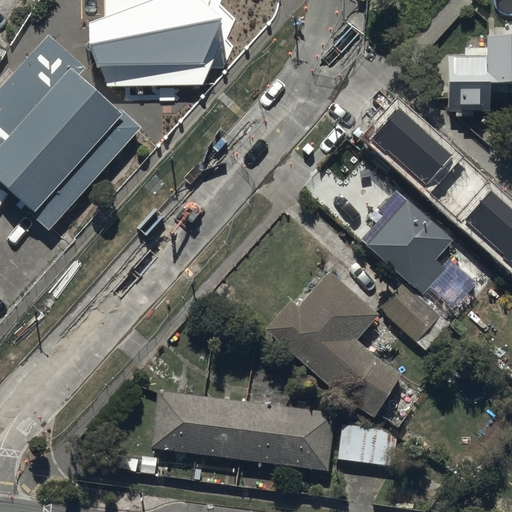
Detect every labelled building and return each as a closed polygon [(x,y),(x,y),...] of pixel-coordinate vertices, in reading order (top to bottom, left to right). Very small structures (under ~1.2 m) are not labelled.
[(105,0),(105,16),(90,21),(89,47),(108,87),(202,85),(211,68),(224,68),(233,46),(227,38),(235,19),(220,4),(221,0),(105,0)] [(483,51),(445,52),(446,107),(487,106),(486,75),(511,74),(511,24),(483,25),(483,51)] [(89,76),(52,43),(0,101),(0,189),(56,238),(142,142),(80,87),(89,76)] [(400,108),(372,138),(426,186),(453,156),(400,108)] [(450,237),(396,187),(376,208),(382,214),(361,236),(423,293),(446,267),(433,255),(450,237)] [(330,207),(355,231),(371,214),(346,190),(330,207)] [(511,209),(492,192),(466,221),(511,261),(511,209)] [(268,325),(351,402),(373,415),(400,369),(370,351),(356,338),(378,313),(330,268),(296,304),(291,300),(268,325)] [(402,280),(379,303),(416,340),(439,316),(402,280)] [(329,409),(157,387),(149,444),(322,467),(329,409)] [(337,457),(395,466),(399,439),(381,427),(342,422),(337,457)]
